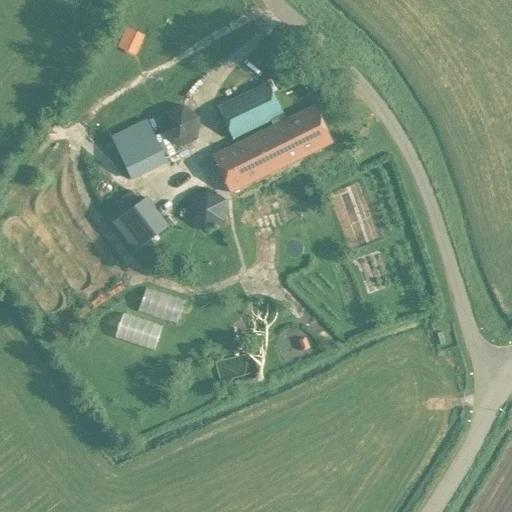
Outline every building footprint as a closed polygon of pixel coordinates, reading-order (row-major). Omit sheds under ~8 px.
[(139,31),(122,23),(113,41),(131,49),(139,31)] [(268,116),(271,121),(210,151),(228,188),(330,137),(312,101),(284,115),(265,77),(214,102),(230,134),(268,116)] [(181,98),(160,107),(158,129),(175,141),(195,134),(198,112),(181,98)] [(128,173),(165,156),(146,116),(109,134),(128,173)] [(205,182),(185,191),(184,214),(203,225),(222,217),(224,194),(205,182)] [(144,192),(111,218),(133,247),(166,221),(144,192)] [(175,320),(183,295),(144,283),(136,307),(175,320)] [(153,345),(161,321),(122,308),(114,333),(153,345)]
